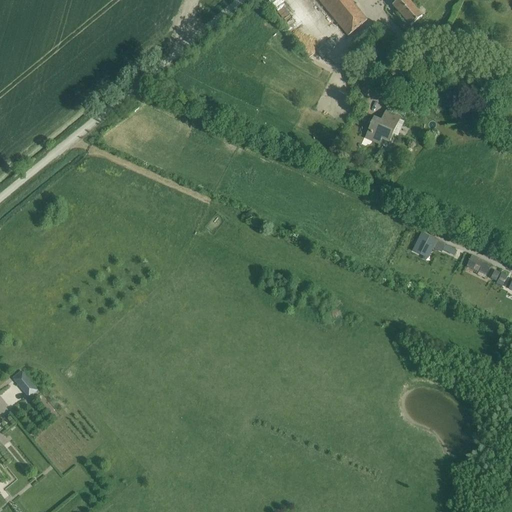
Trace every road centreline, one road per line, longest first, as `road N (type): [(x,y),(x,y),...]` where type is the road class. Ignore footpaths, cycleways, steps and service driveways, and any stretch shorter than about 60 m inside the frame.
road 1 (track): [(432,233),(127,93)]
road 2 (unclassified): [(0,197),(242,0)]
